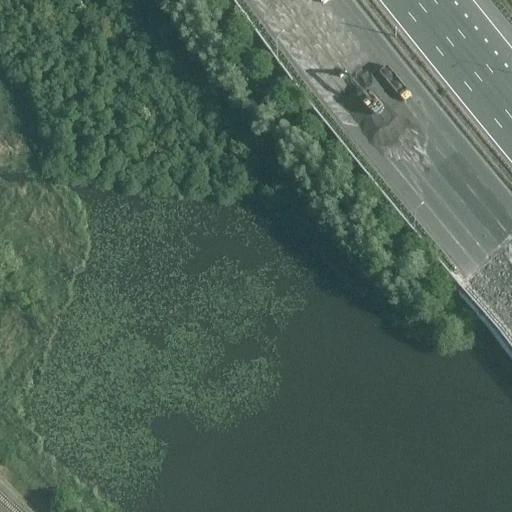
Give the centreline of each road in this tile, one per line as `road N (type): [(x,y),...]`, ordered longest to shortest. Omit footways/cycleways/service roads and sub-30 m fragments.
road 1 (unknown): [(198,0),(439,300),(439,316),(426,323),(394,307),(157,0)]
road 2 (motorway): [(309,0),(511,252)]
road 3 (motorway): [(511,111),(422,0)]
